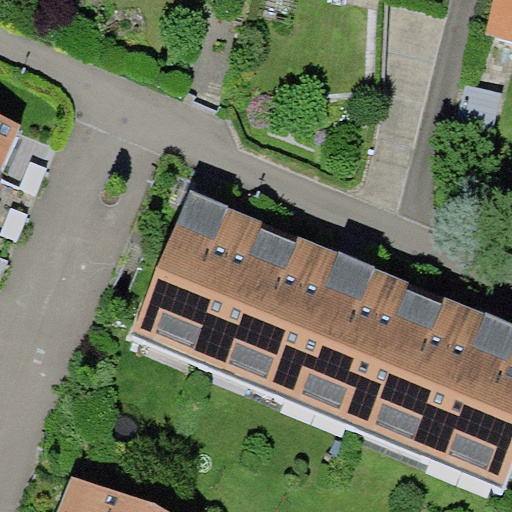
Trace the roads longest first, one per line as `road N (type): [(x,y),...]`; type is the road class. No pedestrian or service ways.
road 1 (residential): [(511,263),(135,101)]
road 2 (residential): [(0,428),(135,101)]
road 3 (residential): [(135,101),(0,46)]
